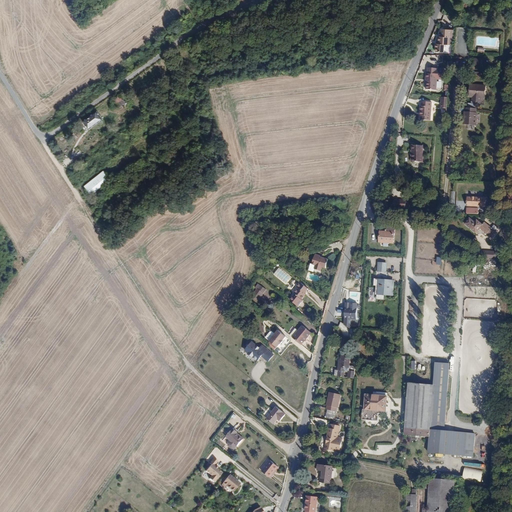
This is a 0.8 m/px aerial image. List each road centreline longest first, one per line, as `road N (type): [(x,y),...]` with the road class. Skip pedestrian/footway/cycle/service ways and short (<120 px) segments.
road 1 (tertiary): [(295,454),(349,248),(440,0)]
road 2 (track): [(42,135),(74,197),(188,366),(241,414)]
road 3 (unclassified): [(0,73),(34,129),(51,134),(187,37),(268,0)]
road 4 (track): [(354,233),(260,267),(188,366)]
road 5 (unknown): [(408,278),(451,283),(451,422)]
